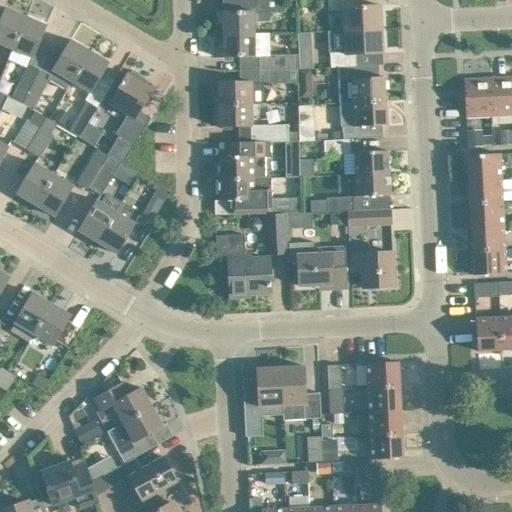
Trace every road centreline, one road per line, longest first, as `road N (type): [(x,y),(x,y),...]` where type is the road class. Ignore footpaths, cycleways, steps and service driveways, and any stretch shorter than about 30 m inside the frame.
road 1 (residential): [(433,322),(421,22)]
road 2 (residential): [(139,312),(185,230),(179,55)]
road 3 (residential): [(224,331),(433,322)]
road 4 (residential): [(0,459),(126,335),(139,312)]
road 5 (residential): [(224,331),(230,511)]
road 6 (residential): [(0,227),(139,312)]
road 7 (residential): [(511,483),(486,485),(450,465),(437,381)]
road 8 (residential): [(69,0),(179,55)]
